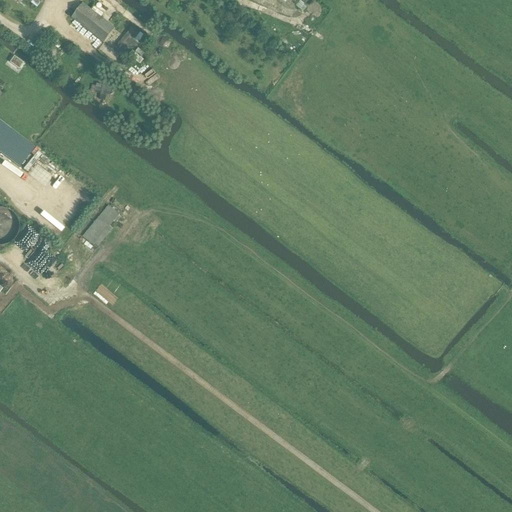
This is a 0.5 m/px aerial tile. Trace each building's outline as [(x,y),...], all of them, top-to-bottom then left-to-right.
[(104,43),(115,29),(83,3),(72,18),(104,43)] [(132,27),(115,49),(122,54),(129,45),(133,49),(137,43),(143,36),(139,33),(132,27)] [(39,54),(46,45),(40,40),(33,49),(39,54)] [(144,54),(138,49),(135,53),(133,51),(129,56),(140,64),(144,60),(137,54),(138,54),(142,57),(144,54)] [(96,87),(95,94),(100,95),(99,101),(105,102),(106,96),(110,97),(111,89),(107,88),(108,85),(103,84),(102,86),(96,85),(96,87)] [(0,152),(19,167),(34,147),(0,120),(0,152)] [(94,246),(119,215),(109,206),(83,237),(94,246)] [(0,245),(3,246),(10,243),(15,238),(18,231),(18,224),(16,217),(11,211),(4,208),(0,208),(0,245)]
